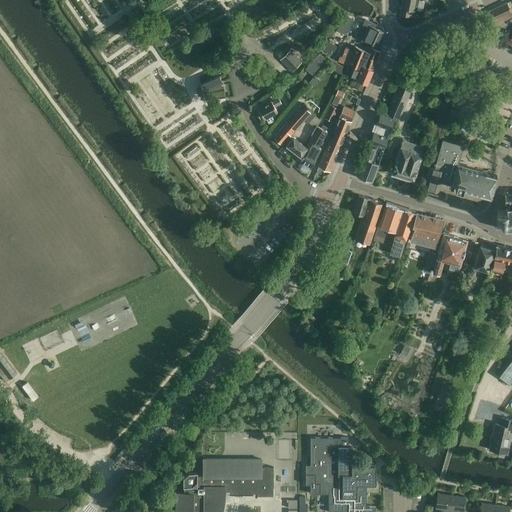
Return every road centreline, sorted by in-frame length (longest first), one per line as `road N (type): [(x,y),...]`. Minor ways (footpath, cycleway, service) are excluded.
road 1 (unclassified): [(88,511),(297,269),(331,197)]
road 2 (unclassified): [(339,179),(402,40)]
road 3 (residential): [(339,179),(479,221)]
road 4 (residential): [(331,197),(292,177),(244,111)]
road 5 (track): [(94,459),(39,433),(0,389)]
